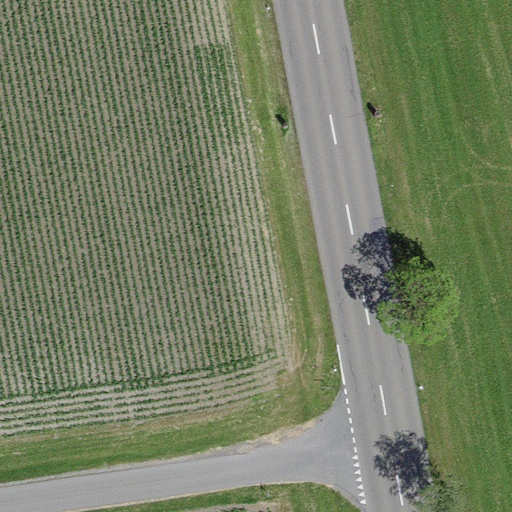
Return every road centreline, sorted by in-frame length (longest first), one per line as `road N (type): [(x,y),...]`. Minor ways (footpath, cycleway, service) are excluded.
road 1 (primary): [(307,0),(401,511)]
road 2 (track): [(0,503),(389,446)]
